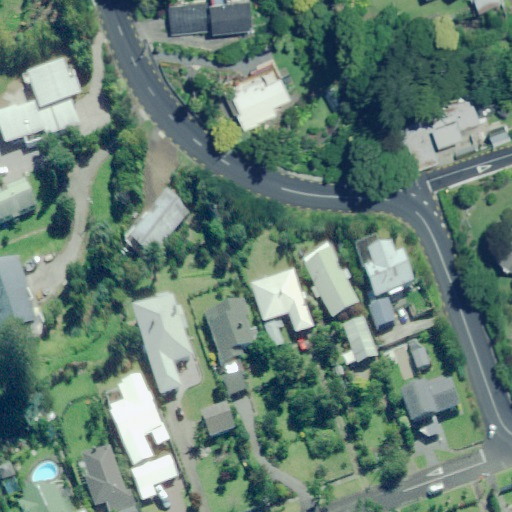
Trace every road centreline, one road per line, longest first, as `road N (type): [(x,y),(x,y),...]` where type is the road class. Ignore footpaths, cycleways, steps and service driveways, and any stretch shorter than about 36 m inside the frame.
road 1 (residential): [(398,203),(304,193),(223,161),(152,96),(107,0)]
road 2 (residential): [(511,436),(495,412),(426,225),(398,203)]
road 3 (residential): [(342,511),(483,461),(511,438)]
road 4 (residential): [(511,156),(428,183),(398,203)]
